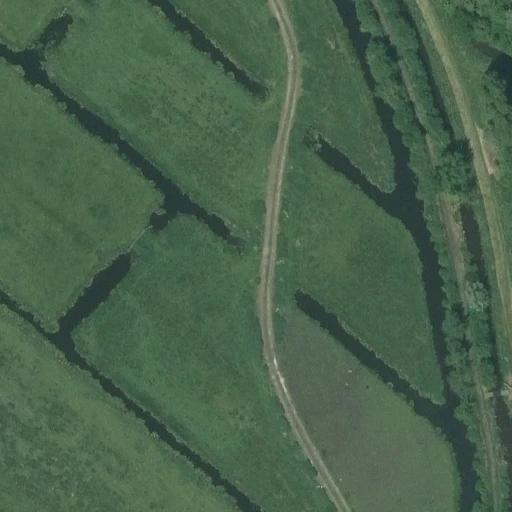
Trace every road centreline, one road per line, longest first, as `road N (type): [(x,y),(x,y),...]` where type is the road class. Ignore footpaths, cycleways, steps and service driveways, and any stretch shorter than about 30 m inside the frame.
road 1 (track): [(345,511),(266,353),(271,213),(295,85),(272,0)]
road 2 (track): [(479,393),(428,140),(371,0)]
